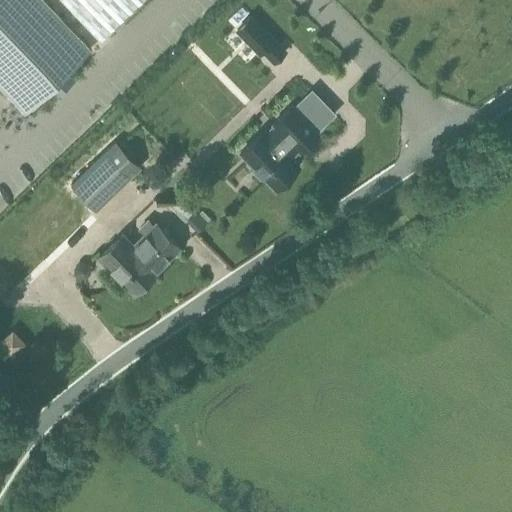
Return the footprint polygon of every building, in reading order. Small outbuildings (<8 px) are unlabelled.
[(45,0),(0,0),(0,82),(26,109),(91,47),(45,0)] [(285,46),(252,12),(235,28),(257,50),(263,44),(275,57),(285,46)] [(0,125),(12,112),(0,101),(0,125)] [(263,128),(241,150),(253,163),(250,166),(260,176),(263,173),(275,186),(298,164),(288,154),(297,146),(300,149),(319,131),(292,103),(273,122),(276,124),(268,132),(263,128)] [(97,208),(140,165),(115,139),(71,182),(97,208)] [(53,245),(81,217),(53,188),(25,216),(29,220),(0,248),(0,253),(20,274),(51,243),(53,245)] [(195,216),(192,214),(185,221),(196,232),(203,225),(195,216)] [(123,233),(100,256),(111,267),(110,271),(118,279),(122,278),(136,292),(158,269),(158,268),(180,246),(157,222),(154,225),(148,219),(140,227),(146,233),(134,245),(123,233)]
